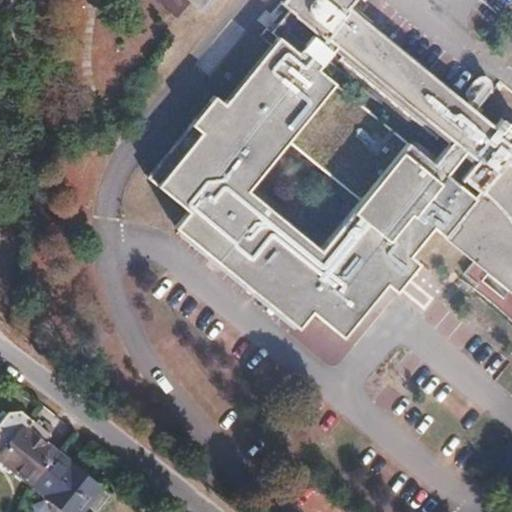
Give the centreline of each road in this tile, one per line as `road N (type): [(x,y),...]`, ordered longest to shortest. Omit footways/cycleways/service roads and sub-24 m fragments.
road 1 (unknown): [(326,380),(156,260),(123,219),(122,189),(158,125),(262,0)]
road 2 (residential): [(0,344),(217,511)]
road 3 (unknown): [(326,380),(446,496),(474,487),(511,447)]
road 4 (unknown): [(511,413),(401,329),(366,337),(326,380)]
road 5 (residential): [(8,0),(0,150)]
